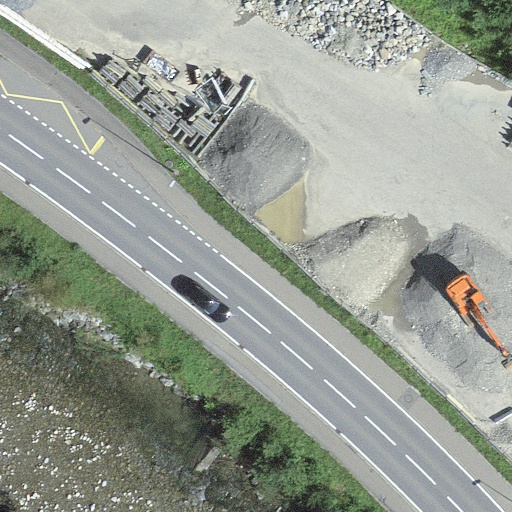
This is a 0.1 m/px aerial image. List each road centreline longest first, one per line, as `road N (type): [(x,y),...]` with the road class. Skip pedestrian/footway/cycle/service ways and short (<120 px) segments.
road 1 (secondary): [(0,131),(240,309),(462,511)]
road 2 (unknown): [(511,246),(355,147)]
road 3 (unknown): [(511,205),(355,147)]
